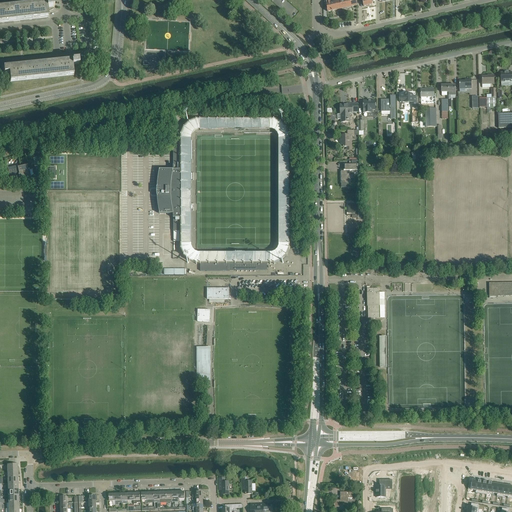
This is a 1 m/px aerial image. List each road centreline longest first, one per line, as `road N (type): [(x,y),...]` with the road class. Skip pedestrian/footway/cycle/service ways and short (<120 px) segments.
road 1 (unclassified): [(0,150),(315,86)]
road 2 (residential): [(30,452),(117,442),(267,442)]
road 3 (residential): [(315,86),(511,41)]
road 4 (residential): [(316,19),(320,31),(335,34),(488,0)]
road 5 (secondary): [(0,106),(98,83),(115,64),(121,16)]
road 6 (tertiary): [(317,248),(315,86)]
road 7 (residential): [(103,483),(203,480),(213,501)]
